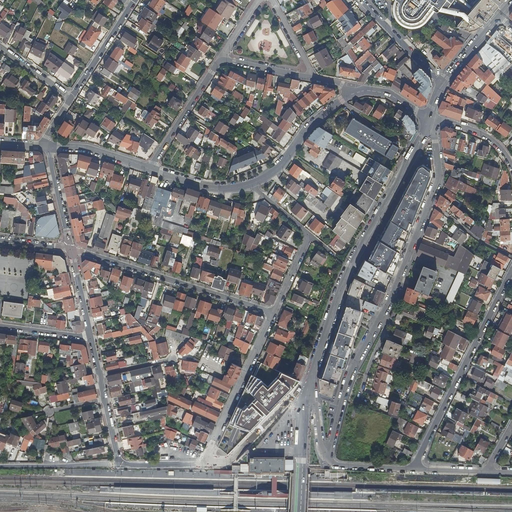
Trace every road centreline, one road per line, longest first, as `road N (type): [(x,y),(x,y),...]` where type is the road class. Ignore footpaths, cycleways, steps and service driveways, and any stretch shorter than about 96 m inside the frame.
road 1 (residential): [(327,457),(355,362),(435,182),(429,118)]
road 2 (secondary): [(311,378),(350,265),(429,118)]
road 3 (tertiary): [(151,169),(214,188),(248,185),(277,168),(349,94)]
road 4 (residential): [(413,468),(511,265)]
road 5 (residential): [(91,334),(119,464),(211,464)]
road 6 (residential): [(271,312),(70,250)]
road 7 (residential): [(211,464),(211,447),(271,312)]
road 8 (residential): [(151,169),(221,60)]
road 9 (residential): [(211,464),(225,463),(288,401),(306,394)]
